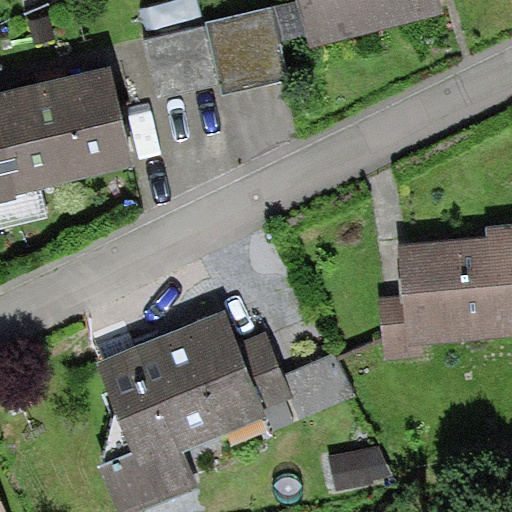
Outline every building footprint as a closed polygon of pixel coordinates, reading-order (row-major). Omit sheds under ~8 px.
[(302,0),(312,35),(439,0),(302,0)] [(276,10),(210,24),(223,87),(289,73),(276,10)] [(160,99),(223,87),(210,24),(147,37),(160,99)] [(113,67),(0,91),(0,183),(132,155),(113,67)] [(42,180),(0,188),(0,220),(49,210),(42,180)] [(405,277),(409,313),(511,302),(511,210),(482,214),(482,220),(400,228),(405,277)] [(409,313),(405,277),(371,281),(377,341),(412,337),(409,313)] [(220,300),(100,345),(132,431),(104,441),(123,490),(191,464),(178,429),(257,399),(255,392),(284,381),(279,368),(260,317),(231,328),(220,300)] [(284,381),(294,408),(365,381),(350,341),(279,368),(284,381)]
